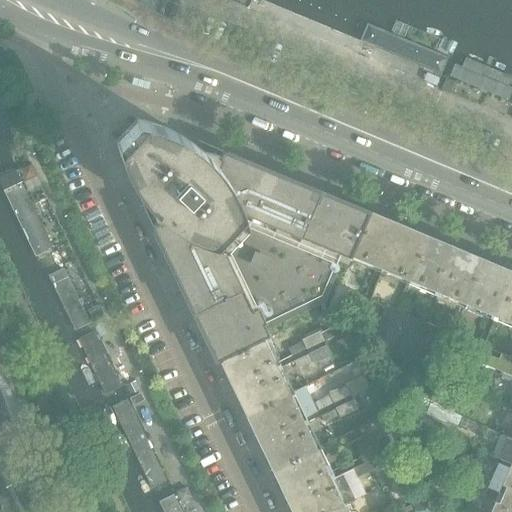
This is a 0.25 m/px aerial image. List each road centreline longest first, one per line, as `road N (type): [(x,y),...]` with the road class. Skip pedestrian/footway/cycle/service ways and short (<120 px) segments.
road 1 (residential): [(48,26),(44,59),(64,117),(254,511)]
road 2 (residential): [(511,129),(203,0)]
road 3 (residential): [(511,198),(257,94)]
road 4 (residential): [(48,26),(257,94)]
road 5 (residential): [(257,94),(67,0)]
